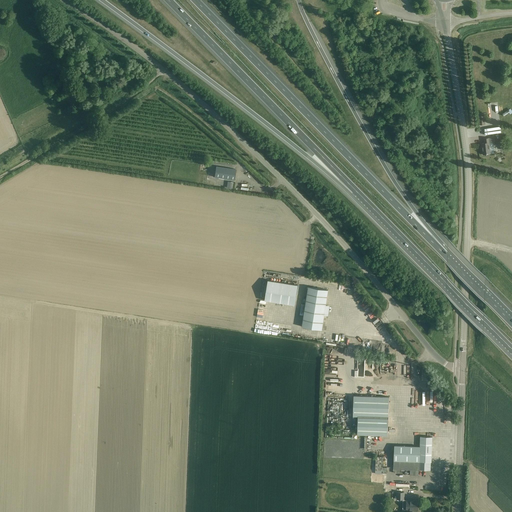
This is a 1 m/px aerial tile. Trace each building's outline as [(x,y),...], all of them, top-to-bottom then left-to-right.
[(489,142),(492,142),(492,138),(483,139),(484,143),(481,143),(483,154),(490,154),(489,142)] [(216,166),(214,177),(234,180),(236,169),(216,166)] [(268,280),(265,300),(295,305),(298,285),(268,280)] [(328,290),(308,287),(302,327),(322,330),(328,290)] [(258,302),(255,327),(267,329),(267,323),(261,322),(261,319),(262,320),(263,308),(262,308),(263,302),(258,302)] [(388,435),(389,397),(354,396),(353,416),(358,416),(357,434),(388,435)] [(431,461),(432,437),(420,436),(420,446),(395,445),(394,468),(430,469),(430,461),(431,461)] [(376,457),(375,470),(382,471),(382,473),(387,473),(387,468),(383,467),(383,457),(376,457)] [(407,510),(418,511),(418,501),(407,500),(407,510)]
